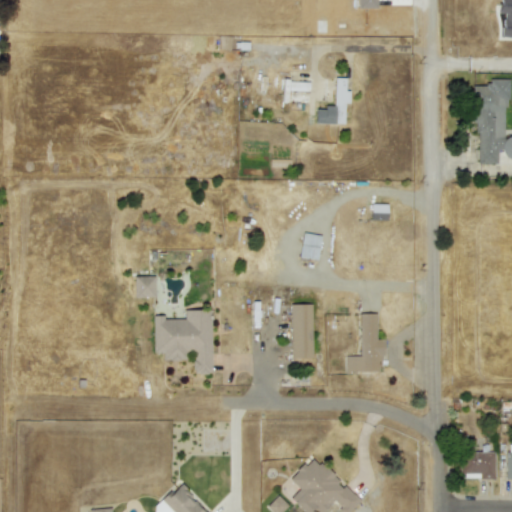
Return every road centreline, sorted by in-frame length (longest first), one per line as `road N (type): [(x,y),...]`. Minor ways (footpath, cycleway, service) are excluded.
road 1 (residential): [(438,511),(431,0)]
road 2 (residential): [(437,435),(374,405),(225,404)]
